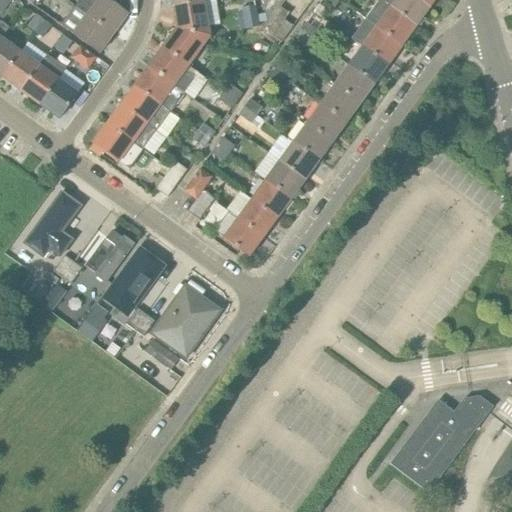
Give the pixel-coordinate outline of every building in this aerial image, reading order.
[(8,0),(0,0),(0,13),(1,15),(11,2),(9,1),(8,0)] [(94,0),(79,0),(75,7),(88,16),(95,22),(113,34),(127,15),(106,0),(99,0),(98,2),(94,0)] [(264,0),(266,12),(274,0),(264,0)] [(274,0),(266,12),(269,27),(282,8),(283,8),(288,0),(274,0)] [(339,2),(337,0),(321,0),(333,10),(339,2)] [(417,26),(383,3),(379,0),(365,19),(402,46),(417,26)] [(431,7),(420,0),(385,0),(383,3),(417,26),(431,7)] [(180,6),(173,7),(176,29),(210,37),(204,1),(180,6)] [(245,29),(260,26),(256,6),(241,9),(245,29)] [(88,16),(75,7),(60,25),(73,35),(99,54),(113,34),(95,22),(88,16)] [(271,35),(275,37),(286,20),(287,21),(292,14),(283,8),(282,8),(269,27),(271,35)] [(305,23),(317,31),(324,21),(313,12),(305,23)] [(35,33),(44,21),(35,15),(27,27),(35,33)] [(402,46),(365,19),(350,39),(388,66),(402,46)] [(296,27),(287,21),(286,20),(275,37),(285,44),(296,27)] [(0,41),(2,40),(9,29),(0,21),(0,41)] [(44,21),(35,33),(43,39),(52,26),(44,21)] [(318,32),(317,31),(305,23),(300,31),(312,40),(317,34),(318,32)] [(210,37),(176,29),(163,47),(189,66),(210,37)] [(306,48),(312,40),(300,31),(293,39),(306,48)] [(388,66),(350,39),(336,58),(348,66),(374,85),(388,66)] [(0,77),(1,79),(20,53),(2,40),(0,41),(0,77)] [(79,65),(87,53),(80,47),(71,59),(79,65)] [(189,66),(163,47),(149,67),(175,85),(182,75),(192,82),(198,74),(188,67),(189,66)] [(20,92),(39,66),(20,53),(1,79),(20,92)] [(87,53),(79,65),(87,70),(96,59),(87,53)] [(40,106),(58,81),(64,72),(45,58),(39,67),(39,66),(20,92),(40,106)] [(278,60),(272,69),(284,78),(290,69),(278,60)] [(374,85),(348,66),(334,85),(360,104),(374,85)] [(175,85),(149,67),(135,86),(171,112),(183,95),(173,88),(175,85)] [(284,78),(272,69),(266,77),(278,86),(284,78)] [(77,94),(58,81),(40,106),(59,120),(77,94)] [(230,85),(225,93),(237,102),(243,94),(230,85)] [(360,104),(334,85),(322,102),(348,121),(360,104)] [(171,112),(135,86),(122,105),(157,131),(171,112)] [(237,102),(225,93),(219,101),(232,110),(237,102)] [(250,100),(244,107),(257,116),(262,108),(250,100)] [(348,121),(322,102),(319,106),(308,121),(334,140),(348,121)] [(157,131),(122,105),(108,124),(143,150),(157,131)] [(257,116),(244,107),(238,115),(251,124),(257,116)] [(334,140),(308,121),(294,141),(320,160),(334,140)] [(143,150),(108,124),(93,144),(129,170),(143,150)] [(203,124),(198,132),(210,141),(216,133),(203,124)] [(210,141),(198,132),(192,140),(204,149),(210,141)] [(222,137),(216,146),(229,154),(235,146),(222,137)] [(320,160),(294,141),(280,160),(306,179),(320,160)] [(229,154),(216,146),(211,154),(223,163),(229,154)] [(306,179),(280,160),(266,180),(292,198),(306,179)] [(176,162),(169,171),(181,179),(187,170),(176,162)] [(200,170),(194,177),(206,186),(211,178),(200,170)] [(181,179),(169,171),(156,190),(167,198),(181,179)] [(206,186),(194,177),(189,185),(200,193),(195,200),(186,212),(198,221),(214,200),(203,189),(206,186)] [(292,198),(266,180),(252,199),(278,218),(292,198)] [(200,193),(189,185),(184,192),(195,200),(200,193)] [(73,208),(49,191),(11,243),(47,269),(68,241),(56,232),(73,208)] [(278,218),(252,199),(251,200),(240,192),(225,211),(228,212),(263,238),(278,218)] [(263,238),(228,212),(214,232),(249,257),(263,238)] [(110,231),(76,283),(94,296),(130,245),(110,231)] [(138,251),(100,307),(123,323),(161,267),(138,251)] [(53,273),(62,279),(73,263),(64,256),(53,273)] [(62,279),(71,285),(82,269),(73,263),(62,279)] [(182,284),(148,334),(187,360),(221,310),(182,284)] [(51,313),(66,293),(57,286),(41,306),(51,313)] [(96,305),(77,333),(88,341),(108,313),(96,305)] [(136,309),(129,319),(125,325),(134,331),(145,316),(136,309)] [(135,332),(143,338),(154,322),(146,316),(135,332)] [(144,352),(170,371),(178,360),(152,341),(144,352)] [(438,401),(389,465),(429,494),(466,444),(493,408),(480,397),(464,400),(453,413),(438,401)]
